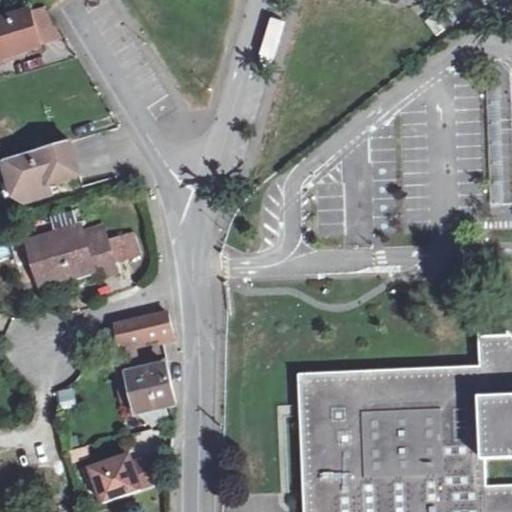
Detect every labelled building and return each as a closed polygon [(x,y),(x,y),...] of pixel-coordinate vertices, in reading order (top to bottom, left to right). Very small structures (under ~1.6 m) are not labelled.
[(0,58),(3,58),(39,46),(28,9),(0,18),(0,58)] [(435,15),(427,21),(438,36),(446,30),(435,15)] [(39,46),(3,58),(5,63),(41,53),(39,46)] [(38,198),(39,200),(51,196),(48,186),(78,178),(68,143),(24,156),(30,174),(38,198)] [(1,163),(7,183),(17,181),(21,194),(24,205),(39,200),(38,198),(30,174),(24,156),(1,163)] [(17,181),(7,183),(11,196),(21,194),(17,181)] [(76,211),(52,214),(54,228),(78,224),(76,211)] [(82,239),(78,229),(29,247),(41,286),(93,269),(95,279),(117,272),(104,233),(82,239)] [(161,342),(176,339),(170,312),(163,314),(159,315),(111,325),(114,337),(119,337),(122,345),(137,341),(160,337),(161,342)] [(483,366),(305,375),(310,511),(511,511),(511,336),(482,339),(483,366)] [(144,371),(137,341),(122,345),(112,347),(118,377),(124,403),(129,401),(131,413),(136,412),(128,374),(144,371)] [(178,404),(168,366),(144,371),(128,374),(136,412),(137,413),(178,404)] [(64,409),(78,405),(73,387),(58,391),(64,409)] [(91,471),(104,506),(158,487),(149,461),(132,466),(129,458),(91,471)] [(67,467),(41,473),(46,499),(72,493),(67,467)] [(46,499),(49,511),(75,511),(72,493),(46,499)]
